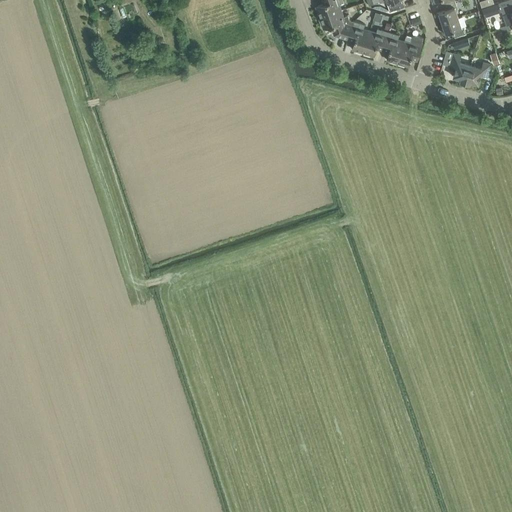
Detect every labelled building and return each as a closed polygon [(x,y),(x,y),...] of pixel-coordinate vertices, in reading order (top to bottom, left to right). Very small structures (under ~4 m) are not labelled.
[(316,7),(320,18),(341,10),(339,4),(344,3),(342,0),(322,0),(324,4),(316,7)] [(386,0),(390,11),(404,6),(402,0),(386,0)] [(492,0),(485,0),(480,2),(482,8),(494,4),(492,0)] [(441,17),(443,24),(451,21),(450,19),(458,17),(455,7),(457,7),(455,1),(443,4),(445,10),(436,13),(438,18),(441,17)] [(498,3),(482,8),(485,17),(501,11),(498,3)] [(341,10),(320,18),(323,29),(331,26),(334,35),(348,40),(349,40),(351,34),(350,34),(354,21),(349,20),(348,15),(344,17),(341,10)] [(451,21),(443,24),(444,28),(442,29),(444,34),(453,31),(455,37),(466,33),(464,27),(462,28),(458,17),(450,19),(451,21)] [(351,34),(349,40),(354,42),(352,49),(363,53),(370,31),(364,29),(365,24),(354,21),(350,34),(351,34)] [(370,31),(363,53),(374,56),(377,48),(383,50),(388,32),(378,28),(376,33),(370,31)] [(388,32),(383,50),(389,52),(386,60),(398,63),(404,41),(398,39),(399,35),(388,32)] [(404,41),(398,63),(409,67),(411,59),(418,61),(423,42),(422,42),(423,38),(416,35),(412,37),(406,35),(404,41)] [(468,38),(452,43),(454,49),(469,44),(468,38)] [(496,52),(491,54),(495,65),(499,63),(496,52)] [(460,81),(465,83),(470,65),(459,62),(461,55),(453,53),(450,66),(456,68),(453,77),(461,79),(460,81)] [(470,65),(465,83),(470,84),(471,82),(478,84),(481,75),(487,77),(491,64),(483,62),(481,68),(470,65)]
